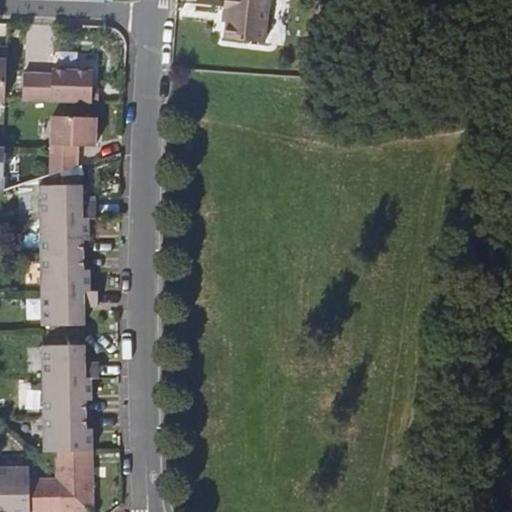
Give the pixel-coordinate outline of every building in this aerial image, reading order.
[(276,0),(226,0),(226,11),(230,12),(226,39),(271,45),(276,0)] [(11,101),(12,49),(0,48),(0,113),(11,114),(11,101)] [(29,101),(98,103),(99,72),(59,71),(58,75),(29,75),(29,101)] [(57,176),(84,167),(84,147),(102,147),(103,118),(59,118),(58,151),(58,153),(57,176)] [(11,149),(0,149),(0,195),(10,193),(11,149)] [(43,194),(43,225),(91,225),(97,225),(97,210),(85,210),(84,179),(64,179),(64,193),(43,194)] [(91,240),(91,225),(43,225),(44,260),(86,260),(85,240),(91,240)] [(86,278),(86,260),(44,260),(44,296),(91,295),(92,279),(86,278)] [(98,295),(91,295),(44,296),(45,331),(86,330),(86,311),(99,310),(98,295)] [(43,298),(30,297),(28,319),(41,320),(43,298)] [(41,345),(29,345),(29,370),(42,369),(41,345)] [(45,351),(46,385),(93,385),(100,385),(99,370),(87,370),(87,351),(45,351)] [(93,401),(93,385),(46,385),(46,421),(87,421),(87,401),(93,401)] [(88,441),(87,421),(46,421),(47,455),(59,456),(94,455),(94,441),(88,441)] [(74,496),(95,496),(94,455),(59,456),(60,483),(74,496)] [(29,472),(0,471),(0,509),(14,510),(14,511),(29,511),(29,484),(29,472)] [(60,483),(29,484),(29,511),(74,511),(74,496),(60,483)] [(94,511),(95,496),(74,496),(74,511),(94,511)]
